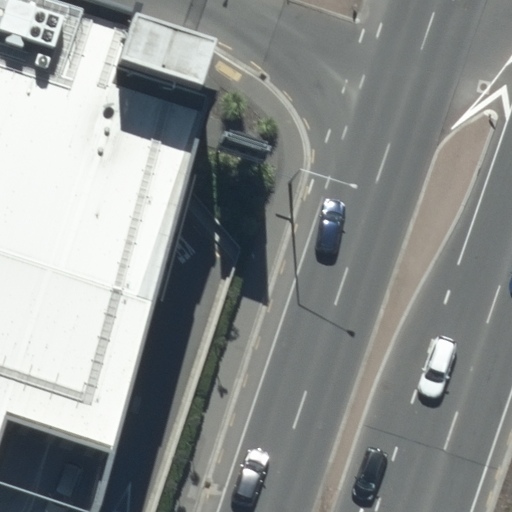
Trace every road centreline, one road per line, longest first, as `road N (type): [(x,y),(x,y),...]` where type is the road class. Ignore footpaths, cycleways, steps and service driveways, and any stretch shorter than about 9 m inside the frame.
road 1 (trunk): [(267,511),(429,29)]
road 2 (trunk): [(511,247),(423,511)]
